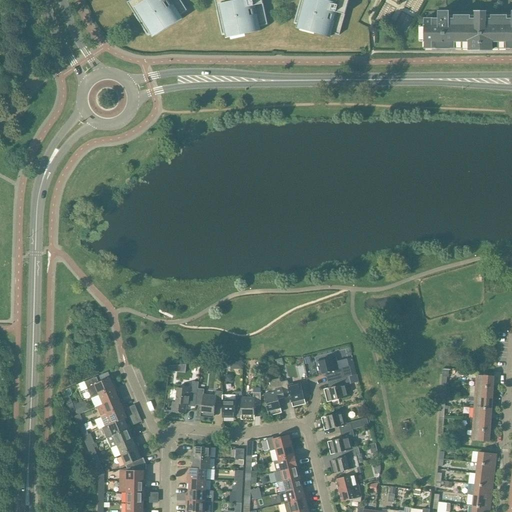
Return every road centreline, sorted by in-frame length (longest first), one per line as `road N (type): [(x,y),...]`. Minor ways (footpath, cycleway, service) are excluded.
road 1 (residential): [(330,511),(304,426),(168,438)]
road 2 (tertiary): [(30,420),(38,201)]
road 3 (tertiary): [(300,81),(204,71),(123,79)]
road 4 (tertiary): [(133,104),(178,87),(300,81)]
road 5 (tertiary): [(390,80),(511,87)]
road 6 (tertiary): [(511,75),(390,80)]
